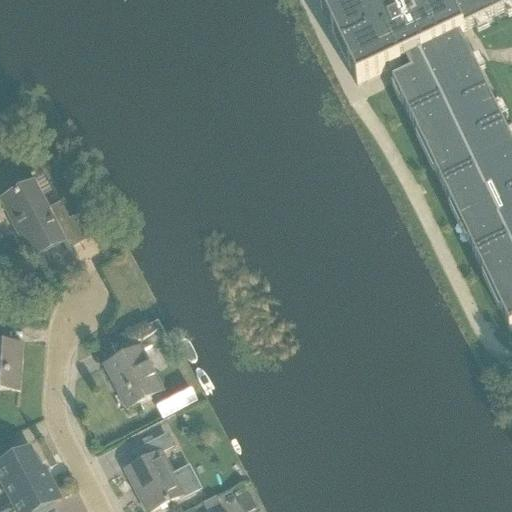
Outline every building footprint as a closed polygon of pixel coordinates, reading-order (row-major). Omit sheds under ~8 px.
[(511,0),(343,0),(330,7),(367,84),(406,65),(411,76),(393,85),(394,87),(400,84),(408,101),(402,104),(418,138),(424,135),(441,171),(435,174),(451,207),(457,204),(474,240),(468,243),(484,276),(490,273),(507,309),(501,312),(510,330),(511,329),(511,145),(467,50),(466,50),(460,39),(465,37),(463,34),(511,10),(511,0)] [(34,186),(2,202),(31,258),(62,242),(67,251),(82,244),(61,204),(47,211),(34,186)] [(168,340),(158,322),(111,346),(119,360),(105,367),(127,410),(163,391),(143,352),(168,340)] [(0,391),(19,392),(23,346),(1,345),(3,326),(0,325),(0,391)] [(161,454),(126,472),(146,511),(153,511),(182,497),(184,500),(199,492),(188,472),(174,479),(162,454),(173,449),(166,436),(155,442),(161,454)] [(30,450),(0,465),(0,479),(17,511),(55,511),(52,506),(61,501),(50,480),(46,482),(30,450)] [(246,490),(236,496),(240,505),(251,499),(246,490)] [(203,504),(207,511),(223,511),(216,498),(203,504)]
